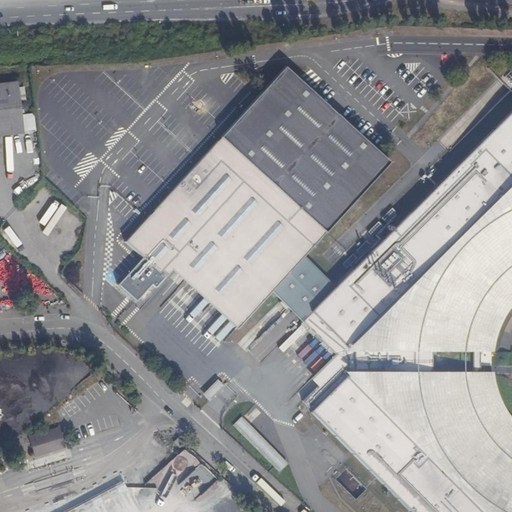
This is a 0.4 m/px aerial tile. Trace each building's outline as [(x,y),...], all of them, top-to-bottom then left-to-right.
[(281,69),(220,138),(324,232),(385,163),(281,69)] [(0,136),(23,134),(21,115),(17,82),(0,84),(0,136)] [(511,109),(333,288),(301,323),(338,359),(338,366),(301,401),(311,411),(309,413),(408,511),(511,511),(511,425),(509,422),(507,419),(504,414),(501,410),(499,405),(496,399),(494,395),(492,389),(489,379),(488,375),(430,374),(431,349),(489,350),(489,347),(490,343),(491,338),(493,333),(494,328),(496,324),(498,320),(500,316),(502,313),(504,309),(506,306),(508,303),(510,300),(511,298),(511,109)] [(21,115),(23,134),(36,132),(34,114),(21,115)] [(182,260),(245,319),(270,292),(301,323),(333,288),(301,257),(324,232),(220,138),(125,242),(142,258),(118,285),(136,302),(142,295),(146,298),(151,293),(147,289),(151,285),(155,288),(172,270),(182,260)] [(182,260),(172,270),(236,329),(245,319),(182,260)] [(201,299),(188,313),(219,342),(232,328),(201,299)] [(434,364),(443,365),(444,356),(434,355),(434,364)] [(39,377),(45,391),(30,398),(35,409),(90,383),(78,358),(39,377)] [(202,395),(206,399),(221,383),(217,379),(202,395)] [(221,383),(206,399),(209,402),(225,387),(221,383)] [(241,417),(232,425),(279,473),(288,464),(241,417)] [(65,448),(59,428),(29,437),(35,457),(65,448)] [(183,449),(145,484),(148,489),(153,484),(161,492),(168,485),(177,495),(184,489),(194,500),(214,481),(183,449)]
